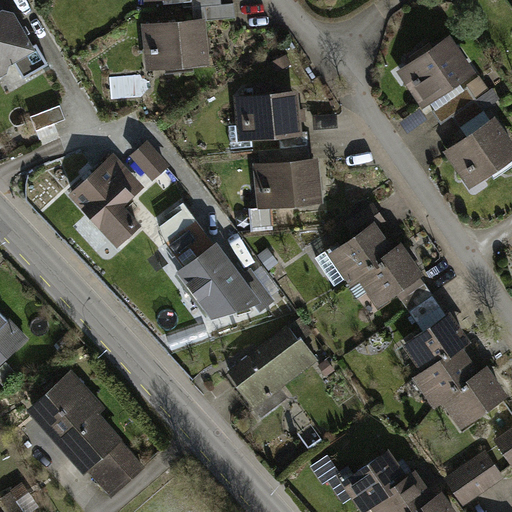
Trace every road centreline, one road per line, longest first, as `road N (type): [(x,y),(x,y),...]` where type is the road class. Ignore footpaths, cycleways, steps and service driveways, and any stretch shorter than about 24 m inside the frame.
road 1 (residential): [(273,511),(96,307),(0,211)]
road 2 (residential): [(323,49),(511,317)]
